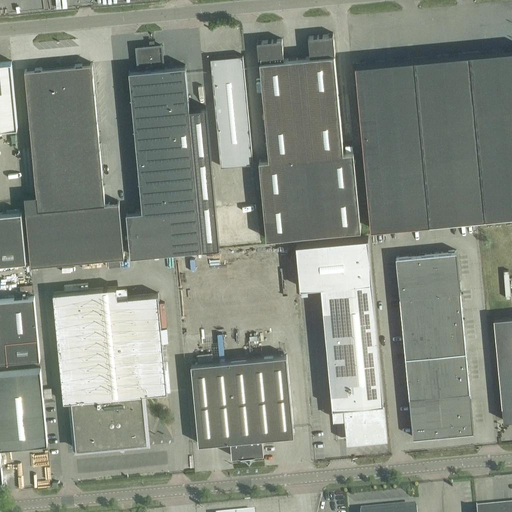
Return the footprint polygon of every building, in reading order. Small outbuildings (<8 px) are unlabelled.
[(257,40),(258,50),(259,61),(260,61),(269,159),(259,159),(267,238),(361,229),(354,151),(344,151),(335,64),(334,54),(335,54),(333,33),(332,33),(333,34),(308,36),(310,56),(284,58),(282,39),(258,41),(258,40),(257,40)] [(127,211),(131,255),(220,247),(207,106),(190,108),(185,65),(163,67),(161,45),(137,47),(139,69),(129,70),(143,210),(127,211)] [(511,214),(511,48),(356,64),(371,228),(511,214)] [(221,166),(253,163),(243,55),(211,58),(221,166)] [(0,127),(18,125),(11,61),(0,62),(0,127)] [(92,63),(25,69),(37,195),(25,196),(31,264),(124,255),(119,201),(105,203),(92,63)] [(0,263),(27,261),(22,211),(0,213),(0,263)] [(384,401),(368,236),(296,243),(301,287),(321,285),(333,407),(344,406),(347,441),(388,437),(385,401),(384,401)] [(457,250),(396,256),(413,437),(474,431),(457,250)] [(53,292),(63,391),(64,401),(71,400),(76,448),(148,441),(144,393),(168,391),(158,293),(117,297),(116,287),(117,287),(117,286),(53,292)] [(0,361),(7,361),(7,362),(8,362),(8,361),(39,358),(39,359),(40,359),(38,337),(34,296),(0,299),(0,361)] [(511,316),(494,318),(503,410),(504,420),(511,419),(511,316)] [(192,363),(198,433),(199,443),(231,440),(232,456),(264,453),(263,437),(294,434),(287,354),(192,363)] [(0,447),(48,443),(41,368),(0,371),(0,479),(3,479),(0,447)]
